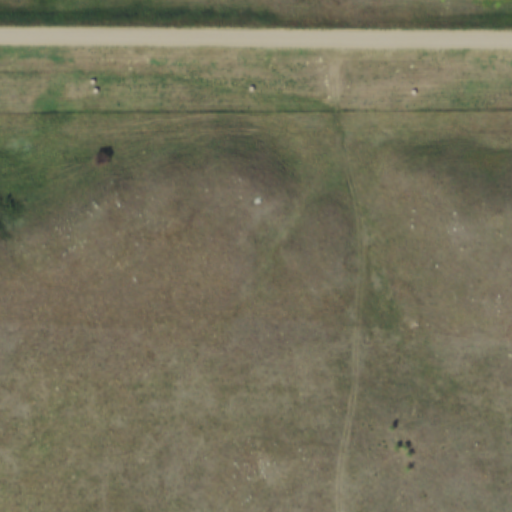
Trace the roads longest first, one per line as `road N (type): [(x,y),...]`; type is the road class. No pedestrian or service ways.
road 1 (track): [(50,511),(160,464),(232,359),(271,253),(335,156),(339,38)]
road 2 (residential): [(511,38),(0,37)]
